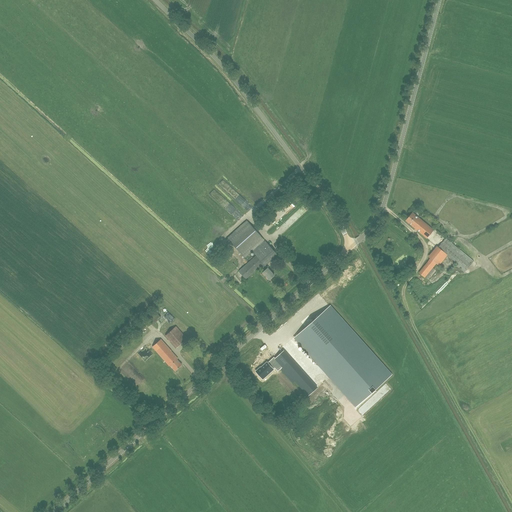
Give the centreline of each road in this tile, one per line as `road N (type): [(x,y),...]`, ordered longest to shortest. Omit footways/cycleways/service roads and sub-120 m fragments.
road 1 (unclassified): [(54,511),(351,246)]
road 2 (unclassified): [(351,246),(235,81),(154,0)]
road 3 (unclassified): [(351,246),(387,188),(438,0)]
